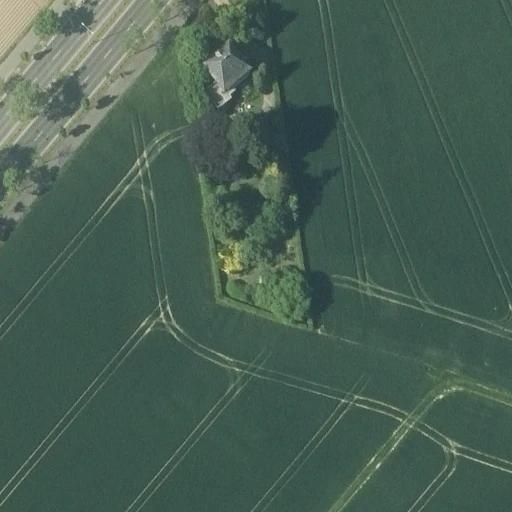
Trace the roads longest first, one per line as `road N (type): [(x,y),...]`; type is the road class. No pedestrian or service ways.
road 1 (primary): [(0,184),(156,0)]
road 2 (primary): [(105,0),(0,124)]
